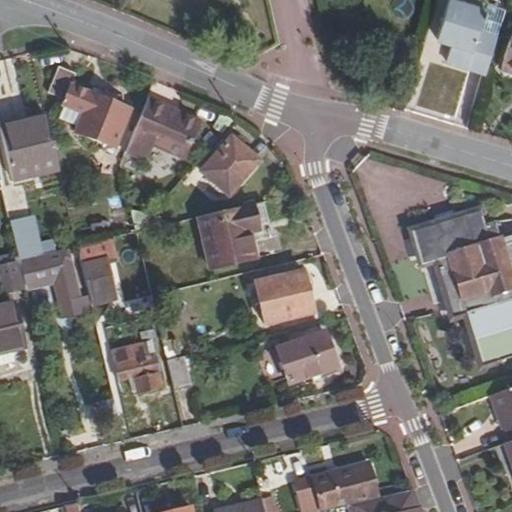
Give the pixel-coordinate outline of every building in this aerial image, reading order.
[(485,76),(496,39),(479,33),(486,11),(451,1),(439,41),(447,44),(442,63),(485,76)] [(511,29),(503,61),(511,63),(511,29)] [(77,74),(60,66),(49,93),(66,100),(65,103),(88,111),(79,133),(113,148),(129,111),(117,106),(120,97),(106,92),(102,100),(72,87),(77,74)] [(200,124),(148,100),(124,154),(144,163),(151,146),(184,161),(200,124)] [(15,180),(61,169),(48,117),(30,121),(31,125),(4,132),(15,180)] [(3,128),(4,132),(31,125),(30,121),(3,128)] [(203,178),(229,198),(258,162),(234,142),(203,178)] [(106,201),(111,229),(127,226),(122,199),(106,201)] [(137,234),(158,210),(128,201),(136,234),(137,234)] [(261,204),(199,219),(212,270),(252,260),(249,245),(267,240),(264,227),(266,226),(261,204)] [(466,314),(482,365),(511,356),(511,236),(499,241),(494,226),(485,229),(480,213),(414,231),(423,263),(437,259),(455,317),(466,314)] [(35,219),(13,224),(22,261),(44,256),(35,219)] [(155,278),(178,273),(168,232),(145,238),(146,241),(140,243),(142,250),(148,249),(155,278)] [(136,234),(108,241),(111,255),(139,248),(136,234)] [(69,318),(87,313),(70,260),(52,265),(69,318)] [(29,290),(22,261),(1,266),(7,295),(29,290)] [(85,269),(94,307),(118,300),(109,263),(85,269)] [(181,289),(178,273),(155,278),(159,294),(181,289)] [(266,327),(314,316),(305,274),(256,284),(266,327)] [(15,304),(0,307),(0,354),(25,348),(15,304)] [(338,365),(326,332),(260,355),(272,384),(288,378),(291,383),(338,365)] [(156,354),(151,355),(147,341),(114,349),(121,381),(129,379),(131,384),(137,383),(141,395),(165,390),(156,354)] [(167,362),(174,391),(191,387),(184,357),(167,362)] [(335,403),(361,398),(358,386),(333,390),(335,403)] [(504,427),(511,424),(511,386),(492,394),(504,427)] [(511,439),(501,444),(508,462),(511,474),(511,439)] [(497,466),(508,462),(501,444),(490,448),(497,466)] [(301,479),(308,511),(321,511),(386,496),(377,460),(301,479)] [(371,511),(380,510),(380,511),(423,511),(416,493),(368,504),(369,511),(371,511)] [(220,511),(270,511),(268,500),(237,507),(235,499),(218,503),(220,511)]
